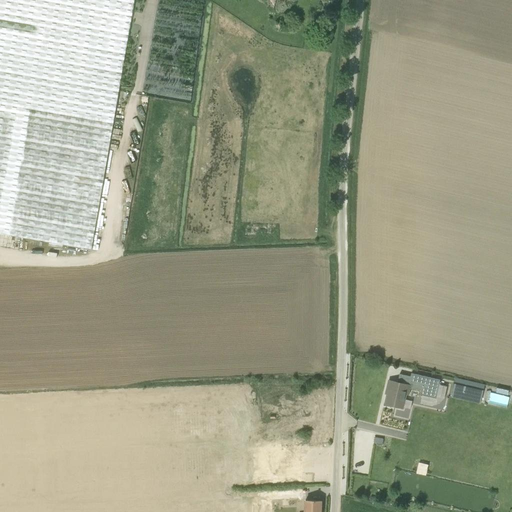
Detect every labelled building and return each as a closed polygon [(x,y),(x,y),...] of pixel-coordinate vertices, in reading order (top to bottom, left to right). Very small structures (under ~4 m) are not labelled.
[(0,0),(0,233),(90,250),(134,0),(0,0)] [(453,398),(482,402),(485,383),(455,379),(453,398)] [(389,390),(386,405),(402,409),(406,393),(409,393),(411,386),(389,381),(387,390),(389,390)] [(491,392),(488,402),(507,407),(510,398),(491,392)] [(418,473),(427,475),(429,465),(419,463),(418,473)] [(320,511),(321,501),(305,500),(304,511),(320,511)]
